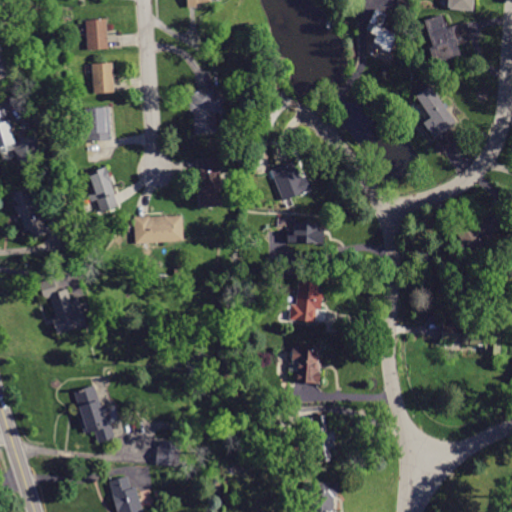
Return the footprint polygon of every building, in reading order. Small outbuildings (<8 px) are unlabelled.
[(189,8),(188,8),(187,0),(218,0),(219,1),(211,1),(211,3),(196,4),(196,8),(189,8)] [(474,0),(473,11),(450,9),(450,7),(448,7),(448,0),(474,0)] [(367,51),(374,35),(365,31),(375,10),(386,15),(381,27),(399,36),(395,45),(398,46),(390,62),(367,51)] [(472,41),(458,45),(461,56),(434,64),(429,48),(433,47),(425,21),(443,15),(447,28),(466,22),(472,41)] [(108,49),(87,50),(85,20),(106,19),(108,49)] [(0,42),(11,76),(0,79),(0,42)] [(114,92),(93,94),(91,64),(112,63),(114,92)] [(443,150),(423,123),(431,118),(416,96),(430,87),(456,123),(448,128),(457,140),(443,150)] [(213,90),(213,97),(222,97),(223,114),(216,115),(217,133),(194,135),(192,112),(189,112),(189,102),(191,102),(191,91),(213,90)] [(80,142),(79,128),(86,127),(84,109),(110,107),(112,140),(80,142)] [(8,120),(16,142),(34,135),(42,158),(19,165),(14,150),(1,154),(0,151),(0,109),(4,108),(8,120)] [(246,160),(238,160),(238,150),(246,150),(246,160)] [(196,159),(219,158),(222,206),(199,207),(196,159)] [(274,179),(272,179),(269,172),(293,163),(295,169),(297,168),(301,178),(305,176),(311,190),(282,201),(274,179)] [(60,176),(51,174),(53,166),(63,169),(60,176)] [(89,187),(92,186),(87,173),(106,167),(111,181),(110,182),(114,194),(113,194),(117,207),(101,213),(97,200),(91,202),(88,195),(91,194),(89,187)] [(10,192),(29,186),(34,201),(37,200),(47,234),(32,239),(29,230),(25,231),(21,217),(18,218),(10,192)] [(502,229),(489,237),(491,241),(471,253),(466,245),(464,246),(455,232),(477,218),(479,221),(492,213),(502,229)] [(150,216),(150,217),(182,215),(184,241),(136,244),(134,217),(150,216)] [(287,231),(293,231),(294,222),(319,222),(319,228),(323,228),(323,244),(287,243),(287,231)] [(77,299),(79,299),(87,326),(57,335),(52,318),(56,317),(50,297),(44,299),(39,283),(53,279),(57,292),(67,289),(71,301),(77,299)] [(320,309),(320,310),(316,310),(315,323),(289,320),(291,304),(296,305),(298,281),(319,283),(319,290),(322,291),(320,309)] [(443,325),(480,326),(480,328),(501,329),(500,355),(486,354),(486,349),(480,349),(480,347),(469,346),(470,344),(462,344),(462,341),(442,340),(443,325)] [(294,382),(295,372),(289,371),(290,363),(291,363),(293,348),(307,349),(307,344),(320,345),(318,364),(320,364),(320,371),(321,371),(320,384),(294,382)] [(94,385),(102,410),(114,405),(119,420),(111,423),(115,438),(98,443),(94,430),(85,433),(81,420),(83,420),(74,392),(94,385)] [(279,437),(261,440),(258,417),(275,415),(279,437)] [(329,415),(331,429),(333,429),(335,441),(334,441),(335,449),(330,450),(331,461),(319,462),(314,430),(310,430),(308,418),(329,415)] [(165,441),(181,442),(180,465),(156,464),(157,448),(160,448),(160,441),(165,441)] [(233,474),(226,473),(227,466),(234,467),(233,474)] [(136,488),(143,511),(117,511),(112,496),(113,495),(109,481),(127,476),(131,489),(136,487),(136,488)] [(220,492),(212,491),(213,480),(221,481),(220,492)] [(334,511),(300,511),(301,508),(309,509),(311,495),(304,494),(305,481),(337,484),(336,497),(334,497),(332,511),(335,511),(334,511)]
